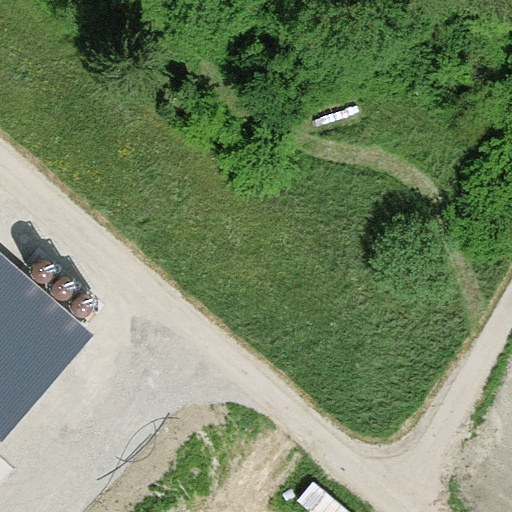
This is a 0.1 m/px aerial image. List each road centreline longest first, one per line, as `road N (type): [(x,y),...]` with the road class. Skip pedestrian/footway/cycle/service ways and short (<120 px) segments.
road 1 (track): [(405,511),(0,165)]
road 2 (track): [(386,496),(511,303)]
